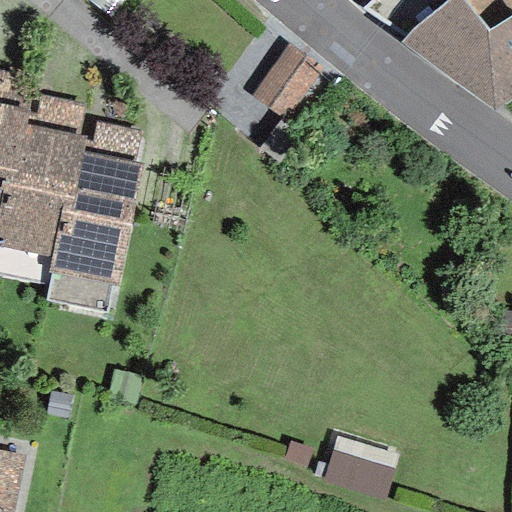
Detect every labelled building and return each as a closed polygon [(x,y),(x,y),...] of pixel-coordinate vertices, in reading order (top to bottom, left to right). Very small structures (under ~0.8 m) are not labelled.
[(110,21),(125,0),(88,0),(86,3),(110,21)] [(376,0),(406,31),(437,0),(376,0)] [(460,0),(449,0),(400,42),(490,112),(511,97),(511,14),(485,31),(460,0)] [(283,125),(319,73),(286,50),(250,102),(283,125)] [(19,74),(0,70),(0,196),(3,182),(11,184),(28,99),(29,95),(15,92),(19,74)] [(39,101),(28,99),(11,184),(3,182),(0,196),(0,244),(51,255),(76,134),(83,102),(40,94),(39,101)] [(92,137),(76,134),(51,255),(48,271),(116,285),(141,164),(133,163),(140,128),(96,119),(92,137)] [(132,404),(139,380),(112,372),(104,396),(132,404)] [(335,443),(323,487),(380,503),(393,460),(335,443)] [(289,446),(284,462),(305,469),(310,453),(289,446)] [(0,452),(0,511),(13,511),(25,457),(0,452)]
